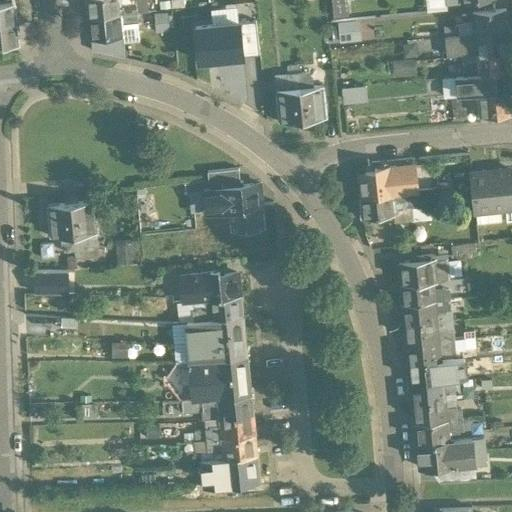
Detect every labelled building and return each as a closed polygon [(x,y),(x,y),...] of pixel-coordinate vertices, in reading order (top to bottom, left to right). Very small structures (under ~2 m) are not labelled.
[(118,0),(85,0),(88,18),(120,15),(119,5),(118,0)] [(153,0),(143,0),(143,2),(142,2),(144,13),(155,12),(153,0)] [(331,0),(333,17),(348,16),(346,0),(331,0)] [(142,2),(134,3),(135,13),(135,14),(144,13),(142,2)] [(134,3),(119,5),(120,15),(135,13),(134,3)] [(14,4),(0,5),(0,26),(16,25),(14,4)] [(505,10),(472,14),(474,25),(475,35),(507,31),(505,10)] [(144,13),(143,14),(144,22),(156,21),(155,13),(155,12),(144,13)] [(135,13),(120,15),(121,25),(136,23),(135,14),(135,13)] [(120,15),(88,18),(90,39),(122,36),(121,25),(120,15)] [(339,21),(330,22),(333,42),(341,41),(339,21)] [(259,54),(256,22),(240,23),(243,55),(259,54)] [(243,55),(240,23),(195,28),(198,60),(243,55)] [(16,25),(0,26),(0,47),(18,46),(16,25)] [(474,25),(458,26),(459,36),(460,36),(475,35),(474,25)] [(458,26),(443,28),(444,38),(459,36),(458,26)] [(507,31),(475,35),(476,45),(476,54),(477,55),(509,51),(507,31)] [(475,35),(460,36),(460,46),(476,45),(475,35)] [(476,45),(460,46),(460,36),(459,36),(444,38),(444,39),(445,39),(446,57),(461,56),(476,54),(476,45)] [(413,44),(401,45),(402,56),(414,55),(413,44)] [(509,51),(477,55),(479,74),(511,71),(509,51)] [(476,54),(461,56),(463,76),(479,74),(477,55),(476,54)] [(392,60),(393,74),(411,73),(410,58),(392,60)] [(297,66),(287,67),(287,75),(298,74),(297,66)] [(511,80),(511,71),(479,74),(480,93),(481,94),(511,91),(511,80)] [(298,74),(299,89),(309,88),(308,73),(298,74)] [(298,74),(287,75),(287,76),(289,90),(299,89),(298,74)] [(463,76),(455,77),(457,97),(477,95),(477,94),(480,93),(479,74),(463,76)] [(287,76),(275,77),(276,91),(289,90),(287,76)] [(341,86),(342,102),(366,100),(365,84),(341,86)] [(309,88),(299,89),(302,121),(325,118),(322,86),(309,88)] [(276,91),(279,123),(302,121),(299,89),(289,90),(276,91)] [(511,91),(481,94),(480,93),(477,94),(477,95),(479,117),(481,117),(498,116),(511,114),(511,91)] [(463,97),(450,99),(453,121),(464,120),(463,97)] [(238,169),(207,172),(209,189),(223,188),(243,186),(242,182),(239,182),(238,169)] [(511,181),(511,170),(470,174),(474,212),(511,208),(511,181)] [(375,174),(358,176),(360,198),(359,198),(392,195),(396,195),(396,194),(394,173),(394,172),(392,172),(375,174)] [(243,186),(223,188),(225,211),(229,211),(262,208),(262,207),(260,184),(243,186)] [(209,189),(203,190),(205,213),(214,212),(225,211),(223,188),(209,189)] [(413,192),(407,193),(408,203),(408,204),(409,214),(418,213),(417,208),(416,208),(416,203),(414,203),(413,192)] [(407,193),(396,194),(396,195),(392,195),(394,216),(393,216),(394,223),(410,221),(409,214),(408,204),(408,203),(407,193)] [(392,195),(359,198),(361,219),(393,216),(394,216),(392,195)] [(94,201),(71,204),(74,236),(84,235),(97,233),(94,201)] [(71,204),(47,206),(51,238),(63,237),(74,236),(71,204)] [(417,208),(418,213),(409,214),(410,221),(431,220),(430,207),(417,208)] [(262,208),(229,211),(230,221),(231,232),(264,229),(262,208)] [(225,211),(214,212),(215,222),(230,221),(229,211),(225,211)] [(205,213),(202,213),(203,224),(215,222),(214,212),(205,213)] [(97,233),(84,235),(85,249),(98,248),(97,233)] [(84,235),(74,236),(75,250),(85,249),(84,235)] [(74,236),(63,237),(65,251),(74,250),(75,250),(74,236)] [(473,244),(463,245),(464,253),(465,257),(475,256),(473,244)] [(52,245),(40,246),(41,263),(54,262),(52,245)] [(463,245),(451,247),(452,255),(464,253),(463,245)] [(75,250),(74,250),(76,269),(87,269),(86,263),(105,262),(104,248),(98,248),(75,250)] [(132,248),(117,249),(118,265),(133,263),(132,248)] [(75,257),(66,258),(67,269),(75,269),(75,257)] [(415,261),(398,263),(400,285),(399,285),(400,286),(437,282),(437,281),(436,281),(434,261),(434,259),(432,259),(415,261)] [(446,260),(434,261),(436,281),(437,281),(448,279),(446,260)] [(66,272),(36,271),(36,294),(66,295),(66,272)] [(219,272),(181,275),(184,302),(207,300),(228,298),(240,297),(240,296),(239,296),(237,274),(219,275),(219,272)] [(458,278),(448,279),(437,281),(437,282),(437,283),(432,283),(433,292),(437,292),(448,290),(449,300),(460,299),(458,278)] [(437,282),(400,286),(402,305),(401,305),(401,306),(434,302),(433,292),(432,283),(437,283),(437,282)] [(448,290),(437,292),(433,292),(434,302),(449,301),(449,300),(448,290)] [(470,290),(460,291),(460,298),(471,297),(470,290)] [(228,298),(207,300),(208,310),(209,320),(242,317),(242,316),(240,297),(228,298)] [(55,299),(54,310),(73,311),(74,300),(55,299)] [(462,299),(453,300),(454,310),(463,309),(462,299)] [(449,301),(434,302),(435,312),(450,311),(449,301)] [(434,302),(401,306),(403,326),(436,322),(435,312),(434,302)] [(204,310),(199,311),(199,309),(197,309),(198,311),(193,311),(194,322),(209,320),(208,310),(204,310)] [(46,317),(25,316),(25,329),(46,330),(46,317)] [(242,317),(209,320),(210,330),(212,340),(244,337),(242,317)] [(210,330),(209,320),(194,322),(195,332),(200,331),(200,334),(202,333),(202,331),(207,331),(207,330),(210,330)] [(449,321),(436,322),(437,332),(450,331),(449,321)] [(436,322),(403,326),(405,346),(438,342),(437,332),(436,322)] [(450,331),(437,332),(438,342),(453,341),(452,330),(450,331)] [(473,331),(463,332),(464,339),(474,338),(473,331)] [(244,337),(212,340),(212,350),(214,360),(246,356),(244,337)] [(474,338),(464,339),(464,347),(475,346),(474,338)] [(123,357),(122,341),(111,341),(112,357),(123,357)] [(453,341),(438,342),(439,352),(454,351),(453,341)] [(438,342),(405,346),(407,366),(440,362),(439,352),(438,342)] [(209,350),(204,350),(203,348),(201,348),(202,350),(197,351),(198,361),(214,360),(212,350),(209,350)] [(454,351),(439,352),(440,362),(455,361),(454,351)] [(246,356),(214,360),(216,380),(248,376),(246,356)] [(214,360),(198,361),(198,362),(190,363),(194,401),(199,401),(202,400),(201,391),(217,390),(216,380),(214,360)] [(455,361),(440,362),(441,372),(456,370),(456,371),(460,370),(459,365),(458,365),(458,361),(455,361)] [(440,362),(407,366),(409,385),(442,382),(441,372),(440,362)] [(456,370),(441,372),(442,382),(457,381),(456,371),(456,370)] [(475,371),(464,372),(465,380),(475,379),(475,371)] [(248,376),(216,380),(217,390),(218,400),(250,396),(248,376)] [(471,380),(462,381),(463,389),(472,388),(471,380)] [(457,381),(442,382),(443,392),(452,391),(453,393),(454,393),(453,391),(458,391),(457,381)] [(442,382),(409,385),(412,405),(444,402),(443,392),(442,382)] [(217,390),(201,391),(202,400),(202,401),(218,400),(217,390)] [(452,391),(443,392),(444,402),(455,402),(454,393),(453,393),(452,391)] [(250,396),(218,400),(219,410),(220,419),(220,420),(252,416),(250,396)] [(218,400),(202,401),(203,411),(219,410),(218,400)] [(194,401),(181,402),(182,413),(200,412),(199,401),(194,401)] [(444,402),(412,405),(414,425),(446,422),(445,412),(444,402)] [(455,402),(444,402),(445,412),(449,412),(449,411),(454,410),(454,409),(455,408),(455,402)] [(454,409),(454,410),(449,411),(449,412),(445,412),(446,422),(461,420),(461,419),(462,419),(461,410),(456,410),(455,408),(454,409)] [(219,410),(203,411),(204,421),(220,419),(219,410)] [(252,416),(220,420),(221,430),(222,439),(254,436),(252,416)] [(462,419),(461,419),(461,420),(462,430),(470,430),(470,420),(462,419)] [(461,420),(446,422),(447,432),(462,430),(461,420)] [(446,422),(414,425),(414,426),(416,445),(452,441),(452,440),(448,441),(447,432),(446,422)] [(158,426),(146,426),(147,439),(159,438),(158,426)] [(221,430),(205,431),(206,441),(221,439),(222,439),(221,430)] [(205,431),(194,432),(195,442),(206,441),(205,431)] [(222,439),(221,439),(222,450),(223,458),(219,459),(219,460),(256,456),(254,437),(254,436),(222,439)] [(221,439),(206,441),(207,451),(208,451),(212,451),(222,450),(221,439)] [(471,439),(452,441),(455,464),(453,465),(453,469),(474,467),(471,439)] [(195,442),(196,452),(207,451),(206,441),(195,442)] [(452,441),(416,445),(416,446),(417,446),(419,468),(453,465),(455,464),(452,441)] [(222,450),(212,451),(213,460),(219,459),(223,458),(222,450)] [(256,456),(219,460),(222,483),(240,481),(257,479),(255,457),(256,457),(256,456)]
